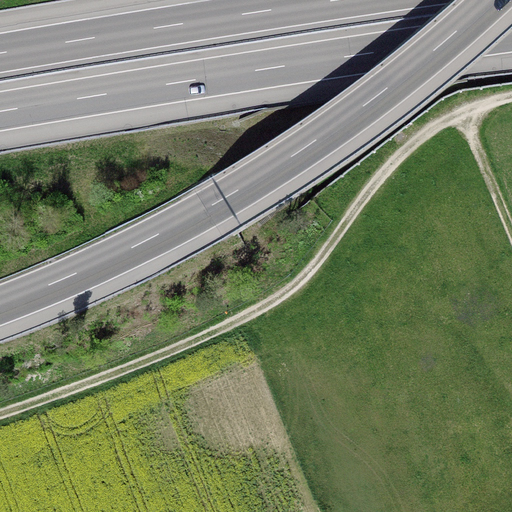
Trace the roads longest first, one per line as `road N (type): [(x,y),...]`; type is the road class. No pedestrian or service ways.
road 1 (track): [(0,413),(170,350),(290,290),(408,148),(463,112),(511,96)]
road 2 (motorway): [(0,303),(146,239),(255,179),(376,95),(489,0)]
road 3 (motorway): [(0,111),(511,32)]
road 4 (motorway): [(336,0),(0,53)]
road 5 (track): [(463,112),(511,232)]
